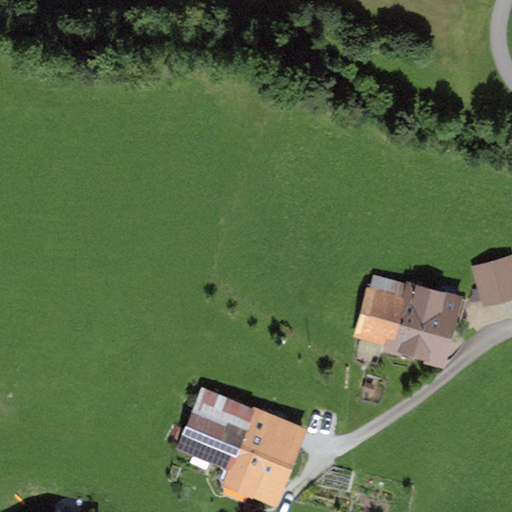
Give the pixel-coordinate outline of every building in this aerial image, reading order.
[(486,299),(511,292),(511,270),(509,261),(478,270),(484,293),(486,299)] [(376,275),(362,327),(365,327),(365,326),(394,333),(407,284),(376,275)] [(459,320),(465,299),(407,284),(394,333),(391,345),(439,358),(450,317),(459,320)] [(204,456),(206,452),(226,459),(247,405),(204,388),(182,442),(194,446),(192,451),(204,456)] [(305,429),(247,405),(226,459),(219,476),(276,498),(283,479),(277,477),(287,453),(294,455),(305,429)]
